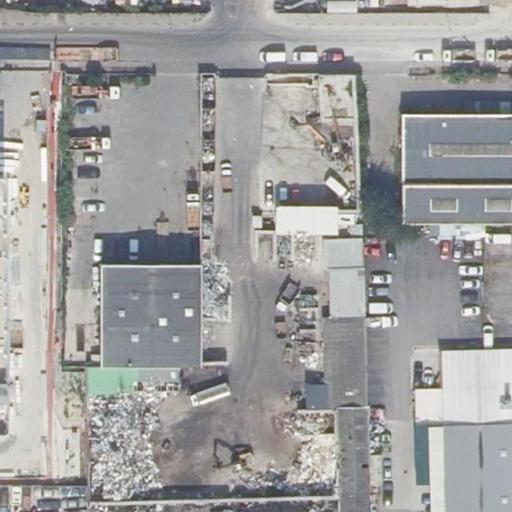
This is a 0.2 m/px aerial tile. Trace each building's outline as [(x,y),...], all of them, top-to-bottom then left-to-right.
[(511,105),(457,106),(457,116),(511,115),(511,105)] [(511,115),(457,116),(394,116),(395,224),(511,223),(511,115)] [(0,178),(18,179),(18,124),(0,124),(0,178)] [(360,242),(359,231),(349,231),(349,242),(360,242)] [(98,264),(97,366),(197,367),(197,265),(98,264)] [(333,408),(334,439),(335,497),(366,496),(361,318),(318,319),(321,408),(333,408)] [(511,511),(511,425),(439,428),(442,511),(511,511)] [(366,511),(366,496),(335,497),(335,511),(366,511)]
